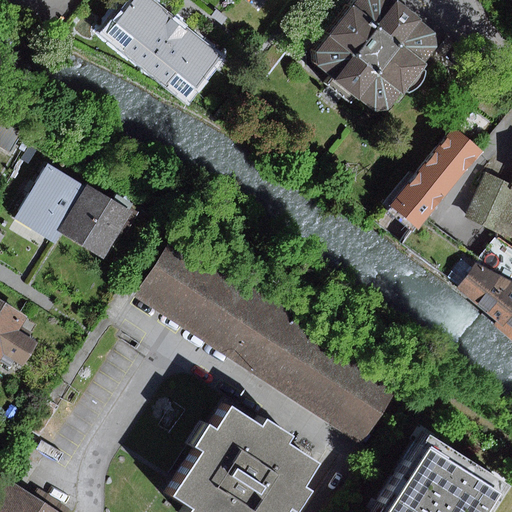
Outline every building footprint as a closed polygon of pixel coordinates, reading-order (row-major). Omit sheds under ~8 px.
[(180,24),(150,0),(136,0),(107,35),(145,66),(180,24)] [(358,98),(377,113),(390,111),(403,94),(407,96),(430,66),(427,64),(440,48),(439,35),(395,0),(360,0),(318,53),(320,67),(334,78),(329,85),(353,104),(358,98)] [(216,10),(211,17),(224,26),(229,19),(216,10)] [(188,101),(222,57),(180,24),(145,66),(188,101)] [(279,36),(254,68),(268,78),(293,47),(279,36)] [(0,121),(0,145),(11,152),(21,134),(0,121)] [(428,220),(483,151),(455,128),(393,205),(422,228),(428,220)] [(48,164),(15,218),(46,238),(53,241),(85,187),(48,164)] [(487,174),(466,219),(511,240),(511,191),(510,190),(510,184),(487,174)] [(104,258),(133,211),(89,184),(60,231),(104,258)] [(46,238),(15,218),(9,229),(40,248),(46,238)] [(483,258),(428,220),(422,228),(408,245),(460,289),(479,263),(483,258)] [(362,446),(399,389),(171,242),(134,299),(362,446)] [(487,324),(511,342),(511,279),(479,263),(460,289),(457,293),(490,320),(487,324)] [(22,335),(31,320),(0,301),(0,360),(4,354),(26,368),(39,346),(22,335)] [(295,483),(308,462),(277,442),(283,432),(257,415),(252,423),(222,403),(207,426),(201,421),(186,443),(194,448),(166,492),(186,505),(181,511),(277,511),(281,506),(288,511),(303,488),(295,483)] [(479,511),(499,481),(420,432),(370,511),(479,511)] [(0,511),(58,511),(10,480),(0,494),(0,511)]
